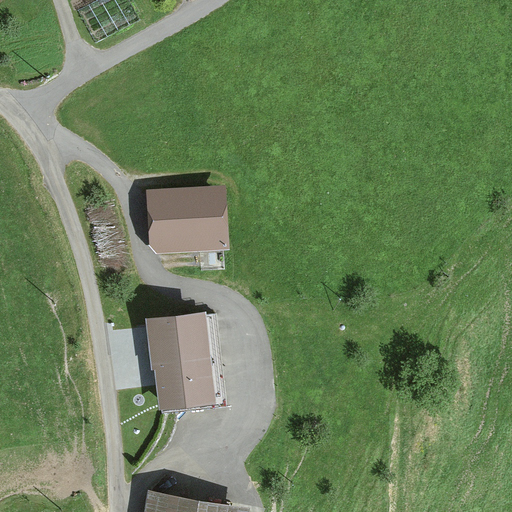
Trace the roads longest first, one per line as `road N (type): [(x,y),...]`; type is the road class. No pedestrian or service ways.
road 1 (track): [(15,116),(52,172),(86,270),(114,446),(116,511)]
road 2 (track): [(218,0),(15,116)]
